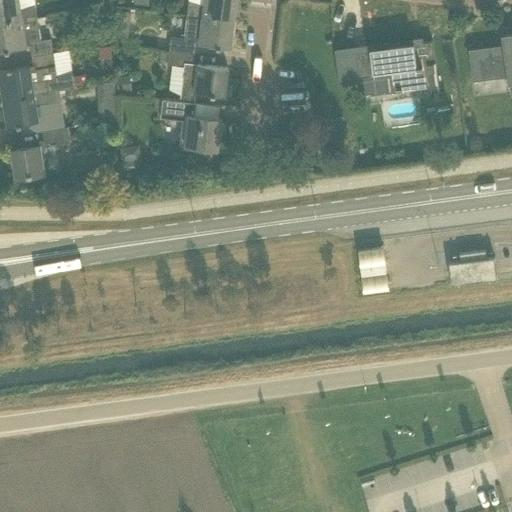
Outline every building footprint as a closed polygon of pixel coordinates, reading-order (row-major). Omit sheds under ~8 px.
[(21,10),(18,0),(0,0),(0,23),(38,17),(36,7),(21,10)] [(188,15),(233,20),(235,0),(205,0),(205,5),(189,3),(188,15)] [(230,48),(233,20),(188,15),(186,38),(197,39),(197,40),(201,41),(201,44),(217,46),(216,48),(221,49),(221,47),(230,48)] [(42,40),(38,17),(0,23),(0,51),(5,50),(5,52),(10,52),(9,50),(27,47),(27,46),(30,45),(32,55),(54,52),(52,38),(42,40)] [(114,27),(113,39),(128,40),(129,29),(114,27)] [(496,46),(468,50),(473,81),(507,77),(508,85),(511,84),(511,33),(501,35),(503,50),(496,51),(496,46)] [(171,36),(169,50),(195,53),(197,40),(197,39),(186,38),(171,36)] [(392,93),(397,92),(401,92),(401,91),(438,86),(435,64),(427,66),(426,59),(435,58),(432,41),(414,44),(413,39),(396,41),(397,46),(355,51),(359,81),(374,79),(374,78),(389,76),(392,93)] [(34,66),(13,69),(12,67),(8,68),(8,70),(0,71),(0,75),(4,99),(58,90),(76,87),(75,85),(74,76),(74,72),(69,49),(54,52),(32,55),(34,66)] [(181,101),(194,102),(196,92),(211,94),(211,96),(215,97),(215,95),(225,96),(228,68),(198,63),(193,63),(195,53),(169,50),(168,61),(168,64),(185,66),(181,101)] [(81,75),(74,76),(75,85),(83,84),(81,75)] [(17,126),(20,126),(21,134),(42,131),(63,128),(59,102),(58,90),(4,99),(8,126),(17,125),(17,126)] [(196,103),(194,102),(181,101),(162,98),(160,118),(182,121),(179,145),(185,145),(185,147),(218,151),(222,118),(195,115),(196,103)] [(116,109),(99,110),(99,124),(117,122),(116,109)] [(46,145),(12,150),(16,178),(44,173),(61,170),(57,144),(70,142),(68,127),(66,127),(63,128),(44,131),(46,145)] [(187,161),(197,163),(198,153),(188,151),(187,161)] [(361,288),(388,284),(382,243),(355,247),(361,288)] [(496,270),(494,257),(487,258),(486,250),(459,254),(460,262),(448,263),(450,277),(451,284),(497,279),(496,270)]
